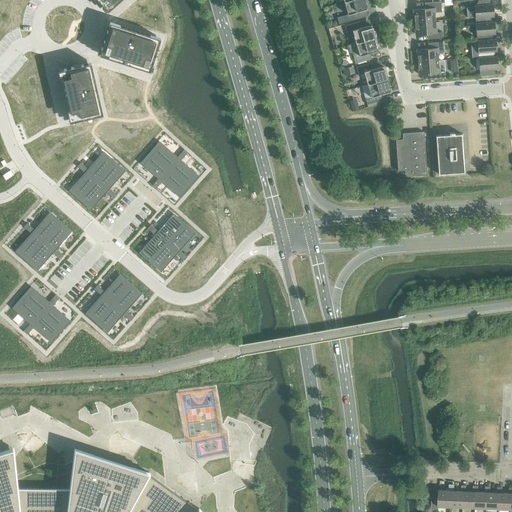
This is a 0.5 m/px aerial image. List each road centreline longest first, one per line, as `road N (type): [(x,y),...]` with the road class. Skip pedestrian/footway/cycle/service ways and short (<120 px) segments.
road 1 (residential): [(244,250),(204,294),(183,300),(164,293),(31,174),(9,145),(0,111)]
road 2 (secondary): [(283,250),(314,411),(323,511)]
road 3 (secondary): [(217,0),(278,227)]
road 4 (residential): [(511,91),(409,95),(390,0)]
road 5 (secondary): [(299,169),(253,0)]
road 6 (secondary): [(357,477),(330,317)]
road 7 (secondary): [(511,206),(368,216)]
road 8 (residential): [(48,7),(72,1),(91,24),(74,49),(58,50),(44,39)]
